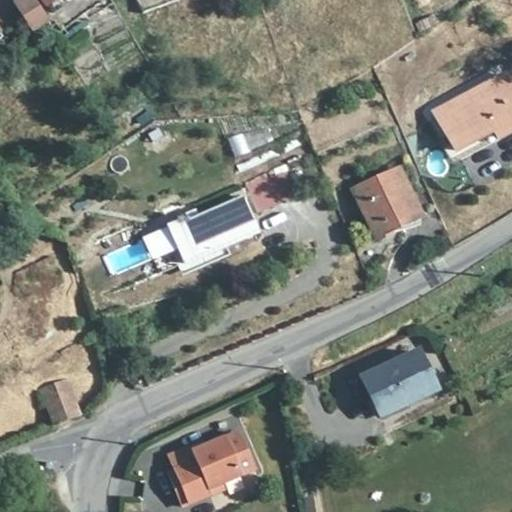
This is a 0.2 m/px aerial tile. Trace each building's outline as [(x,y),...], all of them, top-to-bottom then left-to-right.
[(42,13),(33,0),(19,0),(15,3),(38,38),(53,29),(42,13)] [(71,0),(51,0),(46,4),(53,13),(71,0)] [(511,131),(511,87),(506,75),(435,112),(455,149),(494,129),(499,138),(511,131)] [(499,138),(494,129),(455,149),(460,159),(499,138)] [(301,193),(288,165),(246,182),(247,185),(259,211),(301,193)] [(419,217),(398,169),(353,188),(376,241),(391,234),(389,230),(419,217)] [(258,232),(243,198),(189,221),(188,218),(167,227),(185,265),(258,232)] [(65,283),(52,256),(5,278),(18,306),(4,313),(19,345),(48,331),(34,299),(65,283)] [(434,388),(417,350),(361,377),(379,415),(434,388)] [(79,415),(66,379),(41,389),(53,425),(79,415)] [(254,470),(239,433),(205,448),(192,453),(196,464),(175,473),(169,475),(181,506),(210,495),(208,489),(225,482),(224,478),(238,472),(240,476),(254,470)] [(168,457),(175,473),(196,464),(192,453),(205,448),(203,443),(168,457)] [(54,476),(36,470),(30,486),(48,492),(54,476)]
